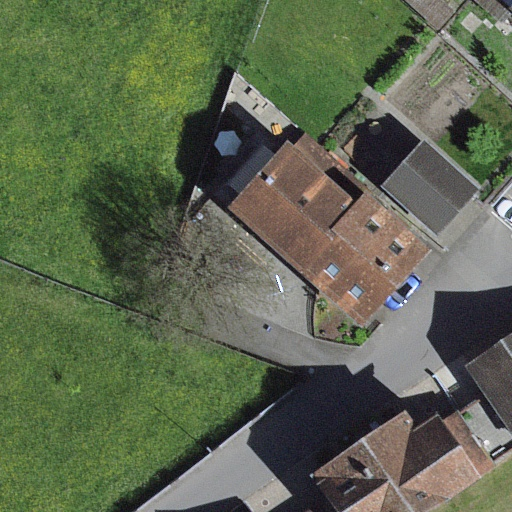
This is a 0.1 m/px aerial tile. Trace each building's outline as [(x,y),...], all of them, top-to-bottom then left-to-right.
[(455,13),(440,0),(403,0),(438,32),(455,13)] [(511,0),(474,0),(473,1),(502,26),(511,15),(511,14),(509,12),(511,8),(511,0)] [(369,188),(306,136),(294,150),(286,146),(278,153),(259,134),(216,182),(235,201),(224,210),(362,332),(430,253),(365,194),(369,188)] [(423,142),(378,191),(435,242),(480,191),(423,142)] [(511,336),(466,370),(482,396),(460,413),(495,467),(511,455),(511,336)] [(311,478),(327,503),(312,511),(436,511),(480,483),(435,417),(414,431),(404,416),(311,478)]
